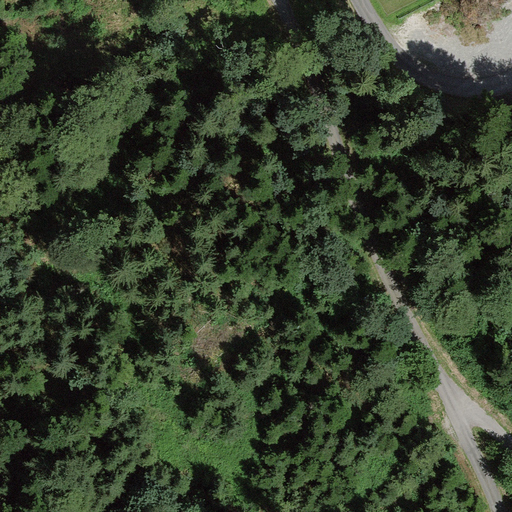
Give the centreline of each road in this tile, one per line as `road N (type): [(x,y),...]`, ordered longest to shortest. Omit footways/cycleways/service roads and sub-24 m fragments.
road 1 (unclassified): [(497,511),(275,0)]
road 2 (unclassified): [(511,71),(459,73),(401,40),(366,0)]
